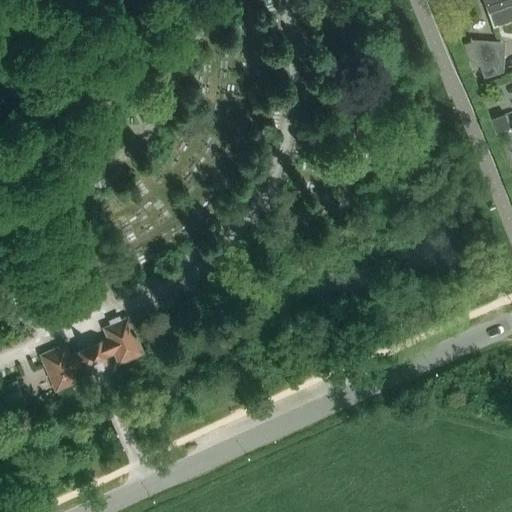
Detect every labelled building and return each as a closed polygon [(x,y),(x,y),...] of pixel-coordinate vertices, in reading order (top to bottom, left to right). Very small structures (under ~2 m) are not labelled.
[(511,0),(482,0),(493,28),(511,21),(511,0)] [(503,59),(497,43),(472,41),(480,66),(503,59)] [(510,129),(505,115),(490,120),(495,135),(510,129)] [(114,352),(119,362),(142,353),(135,338),(137,337),(135,333),(133,334),(127,319),(105,329),(109,339),(78,353),(69,356),(64,346),(41,356),(56,389),(78,380),(74,369),(83,365),(105,356),(114,352)] [(18,380),(0,387),(0,401),(5,414),(28,406),(27,405),(18,380)]
